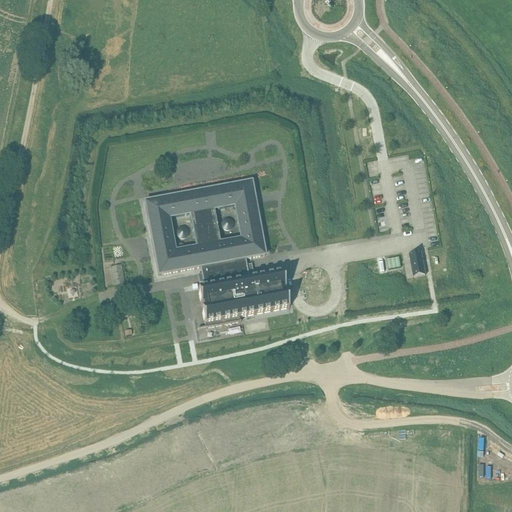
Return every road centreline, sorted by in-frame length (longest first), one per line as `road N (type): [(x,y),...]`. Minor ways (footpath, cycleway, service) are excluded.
road 1 (unclassified): [(0,493),(227,393),(436,341),(511,283)]
road 2 (unclassified): [(71,511),(257,437),(351,419),(419,431),(511,479)]
road 3 (tertiary): [(452,389),(329,399),(212,424),(16,511)]
road 4 (unclassified): [(0,248),(50,0)]
road 5 (tertiary): [(400,73),(468,161),(511,254)]
